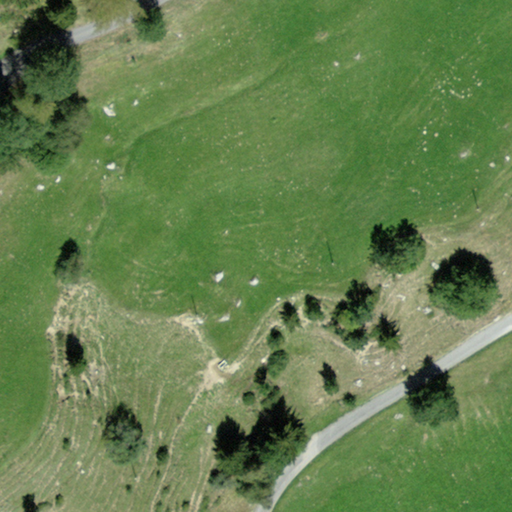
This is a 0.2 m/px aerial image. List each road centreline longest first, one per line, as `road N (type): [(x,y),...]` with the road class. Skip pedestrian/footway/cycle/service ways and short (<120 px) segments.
road 1 (unclassified): [(262,511),(288,468),(321,440),(511,322)]
road 2 (track): [(164,0),(23,58),(0,78)]
